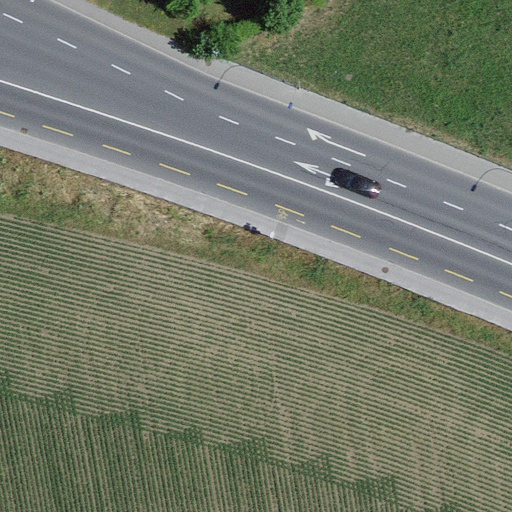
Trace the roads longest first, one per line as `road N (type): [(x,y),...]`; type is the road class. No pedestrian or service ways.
road 1 (primary): [(511,276),(195,153)]
road 2 (primary): [(195,153),(0,37)]
road 3 (primary): [(0,100),(195,153)]
